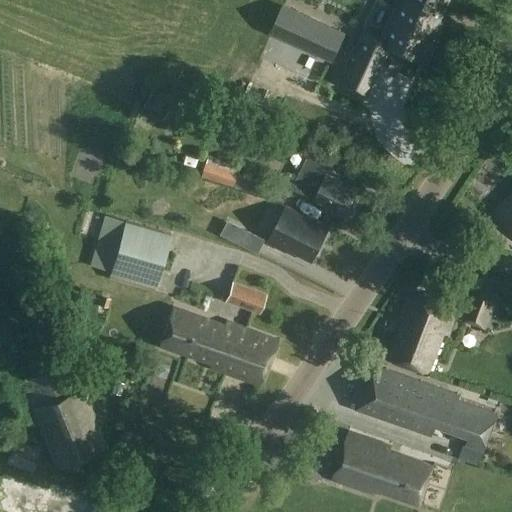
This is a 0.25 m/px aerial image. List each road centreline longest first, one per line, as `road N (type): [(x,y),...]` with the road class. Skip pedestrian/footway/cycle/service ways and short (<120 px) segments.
road 1 (tertiary): [(212,511),(401,238)]
road 2 (tertiary): [(401,238),(511,42)]
